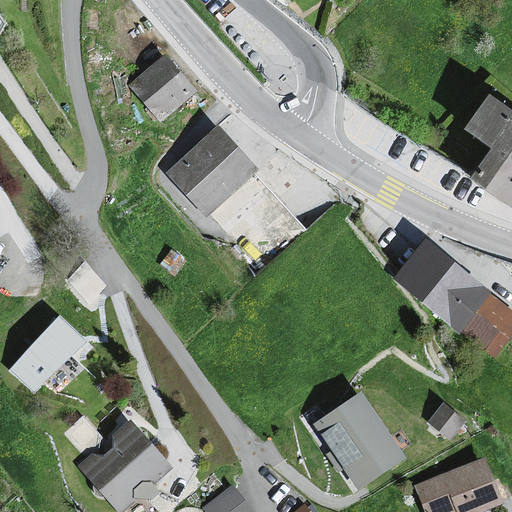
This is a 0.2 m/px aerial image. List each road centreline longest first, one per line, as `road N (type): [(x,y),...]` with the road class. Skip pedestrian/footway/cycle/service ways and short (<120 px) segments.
road 1 (residential): [(263,511),(242,452),(88,201)]
road 2 (secondary): [(297,134),(438,219),(511,247)]
road 3 (residential): [(88,201),(100,165),(72,46),(72,0)]
road 4 (secondary): [(161,0),(245,93),(297,134)]
road 5 (tertiary): [(247,0),(314,63),(317,88),(297,134)]
road 6 (residential): [(0,120),(59,203),(88,201)]
